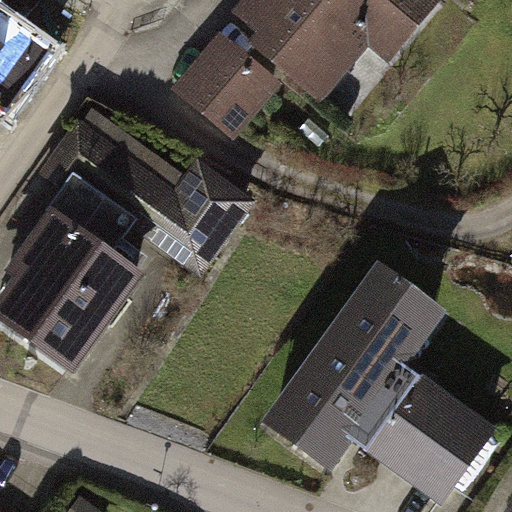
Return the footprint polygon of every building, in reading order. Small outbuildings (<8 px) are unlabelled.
[(464,4),(458,0),(260,0),(245,22),(344,94),(380,45),(415,70),(464,4)] [(287,83),(226,34),(183,87),(245,136),(287,83)] [(273,200),(212,159),(162,233),(222,274),(273,200)] [(179,277),(87,208),(13,306),(105,374),(179,277)] [(475,312),(405,260),(288,418),(358,469),(475,312)] [(467,511),(511,454),(511,429),(450,382),(393,456),(465,511),(467,511)]
